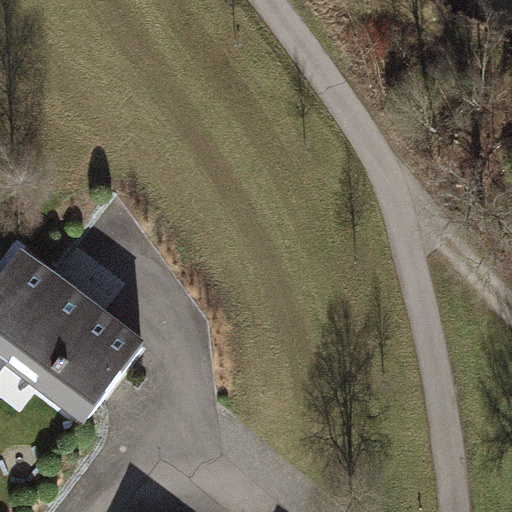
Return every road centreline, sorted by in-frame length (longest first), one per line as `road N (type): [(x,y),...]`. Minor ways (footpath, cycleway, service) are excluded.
road 1 (residential): [(258,0),(452,390),(464,511)]
road 2 (track): [(266,0),(511,292)]
